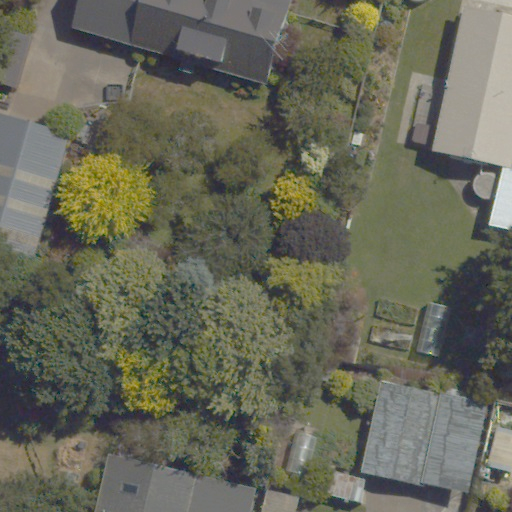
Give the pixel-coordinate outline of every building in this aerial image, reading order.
[(270,78),(292,0),(77,0),(72,20),(270,78)] [(409,91),(420,93),(417,112),(403,110),(398,138),(412,140),(438,145),(505,156),(495,216),(511,218),(511,2),(496,0),(463,0),(450,76),(430,72),(413,70),(409,91)] [(82,122),(0,99),(0,225),(50,239),(82,122)] [(379,369),(369,428),(297,416),(289,466),(330,473),(327,488),(358,493),(364,461),(369,462),(476,479),(491,388),(379,369)] [(248,511),(250,505),(290,511),(295,511),(301,476),(112,443),(99,511),(248,511)]
